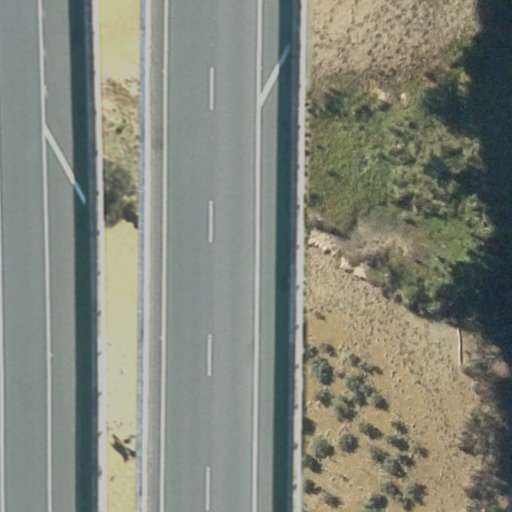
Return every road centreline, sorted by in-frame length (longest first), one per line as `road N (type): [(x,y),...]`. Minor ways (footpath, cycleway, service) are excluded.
road 1 (motorway): [(19,511),(2,0)]
road 2 (motorway): [(223,0),(222,511)]
